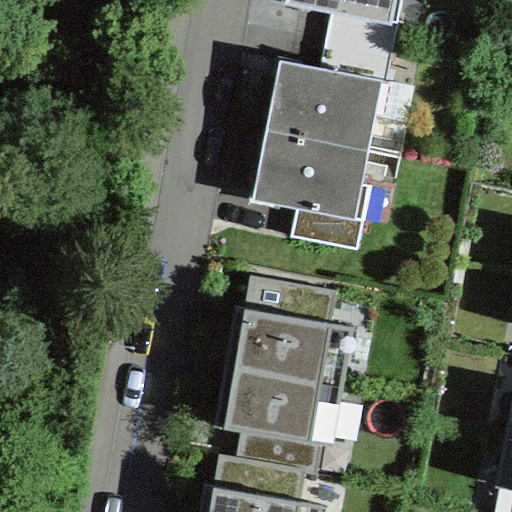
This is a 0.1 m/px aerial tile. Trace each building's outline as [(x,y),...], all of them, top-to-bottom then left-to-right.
[(393,0),(289,0),(309,4),(334,8),(328,37),(392,50),(397,21),(389,19),(393,0)] [(392,50),(328,37),(322,67),(301,63),(281,59),(267,127),(368,147),(382,78),(386,79),(392,50)] [(274,201),(299,206),(292,234),(356,247),(362,218),(354,216),(368,147),(267,127),(254,197),(274,201)] [(343,326),(235,309),(218,419),(326,436),(343,326)] [(511,412),(497,487),(511,489),(511,412)] [(319,511),(320,505),(213,487),(208,511),(319,511)]
